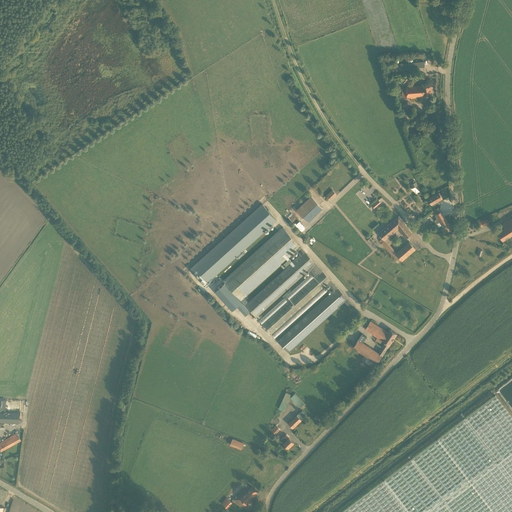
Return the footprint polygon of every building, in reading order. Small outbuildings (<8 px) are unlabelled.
[(425,72),(424,62),(388,65),(389,75),(425,72)] [(431,95),(430,86),(423,86),(423,85),(402,87),(403,97),(423,96),(431,95)] [(406,125),(413,122),(407,103),(399,106),(406,125)] [(366,185),(357,193),(357,194),(360,191),(361,193),(362,192),(364,194),(369,189),(366,185)] [(333,189),(326,195),(331,200),(338,194),(333,189)] [(428,199),(431,205),(442,198),(439,193),(428,199)] [(309,222),(324,208),(312,195),(297,210),(309,222)] [(381,202),(378,199),(371,204),(374,208),(381,202)] [(263,206),(195,266),(208,281),(277,221),(263,206)] [(451,228),(441,211),(435,215),(437,218),(434,220),(439,227),(441,225),(445,232),(451,228)] [(412,233),(405,225),(398,216),(379,233),(382,238),(379,240),(382,243),(381,242),(384,240),(385,240),(398,228),(406,238),(412,233)] [(505,228),(498,233),(503,241),(511,234),(511,217),(509,220),(509,219),(502,223),(505,228)] [(262,324),(272,335),(328,284),(334,291),(278,341),(288,352),(344,301),(351,309),(354,306),(283,227),(223,280),(224,282),(218,288),(218,294),(232,310),(237,305),(246,315),(250,311),(256,317),(308,270),(314,277),(262,324)] [(396,253),(399,258),(402,261),(416,249),(409,241),(396,253)] [(365,329),(376,337),(377,337),(376,340),(380,343),(382,340),(385,342),(378,353),(367,345),(363,343),(364,340),(367,337),(362,334),(358,339),(353,347),(377,363),(389,345),(397,334),(390,329),(388,332),(370,321),(365,329)] [(286,392),(282,400),(287,403),(291,394),(286,392)] [(304,404),(295,393),(290,398),(300,408),(304,404)] [(342,511),(511,511),(511,417),(495,396),(342,511)] [(303,410),(297,416),(288,424),(293,428),(298,423),(299,423),(307,415),(303,410)] [(0,422),(19,423),(19,413),(0,412),(0,422)] [(274,435),(278,431),(280,429),(276,425),(270,431),(274,435)] [(0,442),(0,449),(1,451),(21,440),(17,433),(0,442)] [(286,435),(280,441),(288,448),(294,443),(289,438),(286,435)] [(230,445),(241,450),(244,443),(233,438),(230,445)] [(233,500),(242,508),(246,504),(258,492),(252,486),(247,492),(243,489),(233,500)] [(226,497),(221,503),(227,508),(232,503),(226,497)]
